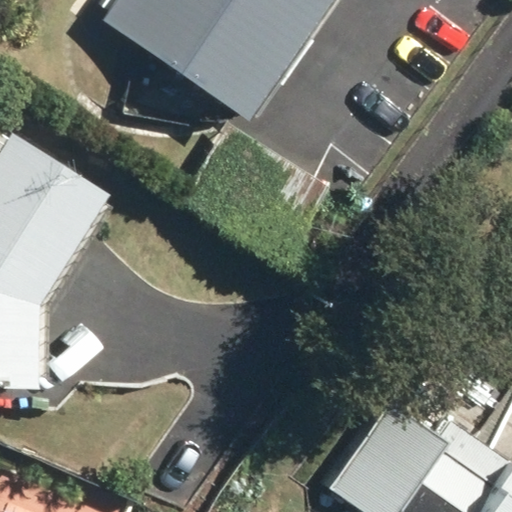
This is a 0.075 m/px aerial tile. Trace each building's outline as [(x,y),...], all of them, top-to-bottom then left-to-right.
[(103,0),(93,16),(233,112),(310,0),(103,0)] [(173,198),(271,257),(319,179),(221,120),(173,198)] [(0,375),(21,377),(25,295),(96,185),(9,128),(0,140),(0,375)] [(511,219),(491,249),(511,264),(511,219)] [(361,511),(511,511),(511,470),(441,419),(430,434),(383,401),(323,485),(361,511)]
